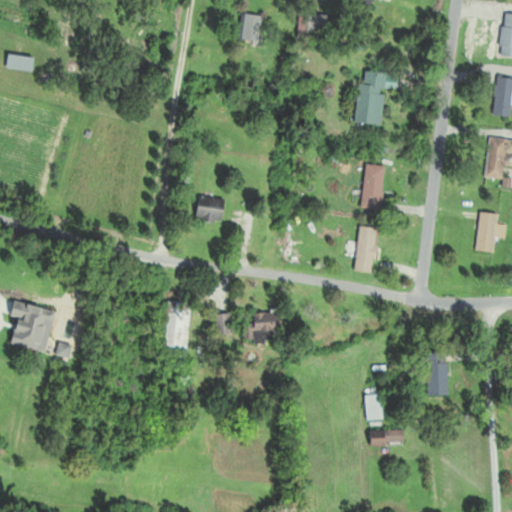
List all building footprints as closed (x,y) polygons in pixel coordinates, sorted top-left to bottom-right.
[(370,0),(349,0),(348,6),(370,8),(370,0)] [(255,43),(257,18),(237,15),(234,41),(255,43)] [(511,16),(500,15),(498,57),(511,57),(511,16)] [(323,41),(323,16),(294,16),(294,41),(323,41)] [(7,69),(34,70),(35,56),(8,55),(7,69)] [(384,76),(358,72),(350,124),(375,127),(384,76)] [(491,117),(509,118),(509,79),(491,79),(491,117)] [(109,146),(115,128),(92,121),(87,139),(109,146)] [(511,141),(485,139),(482,180),(491,180),(490,188),(508,190),(509,179),(500,178),(502,155),(511,155),(511,141)] [(18,144),(5,144),(5,154),(18,155),(18,144)] [(360,167),(357,211),(377,212),(379,168),(360,167)] [(196,219),(224,220),(225,198),(197,196),(196,219)] [(502,240),(504,226),(493,225),(495,215),(477,213),(471,252),(489,255),(492,239),(502,240)] [(355,229),(349,273),(368,276),(374,231),(355,229)] [(76,303),(61,301),(58,323),(43,320),(41,338),(55,340),(54,346),(67,348),(70,324),(73,324),(76,303)] [(164,302),(161,346),(187,348),(190,304),(164,302)] [(254,313),(254,343),(282,343),(282,313),(254,313)] [(423,397),(444,397),(444,355),(423,355),(423,397)] [(378,422),(378,396),(361,396),(361,422),(378,422)] [(399,432),(364,432),(364,446),(399,446),(399,432)]
